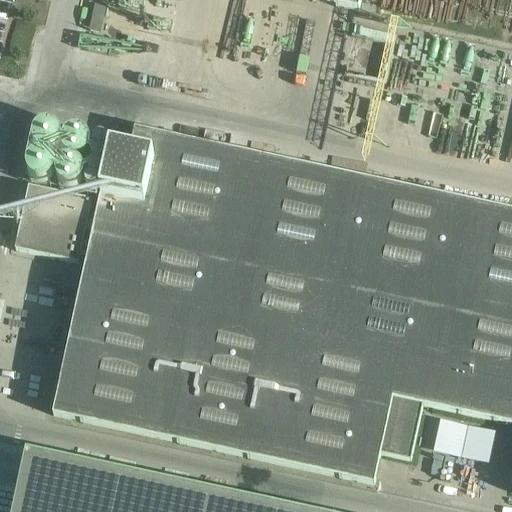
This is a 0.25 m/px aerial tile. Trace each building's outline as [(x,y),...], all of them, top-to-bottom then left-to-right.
[(301,0),(359,12),(361,0),(301,0)] [(396,37),(362,30),(362,28),(355,27),(353,37),(394,46),(396,37)] [(511,212),(135,130),(129,157),(110,153),(53,417),(374,487),(381,457),(411,463),(423,408),(511,427),(511,212)] [(47,162),(49,162),(51,162),(52,161),(54,161),(56,160),(57,159),(58,158),(59,157),(61,155),(62,154),(62,152),(63,150),(63,148),(63,146),(62,144),(62,143),(61,141),(60,139),(59,138),(57,136),(54,135),(52,134),(51,134),(49,134),(47,134),(45,134),(43,135),(42,136),(40,137),(39,138),(37,139),(36,141),(36,143),(35,145),(35,147),(35,149),(35,151),(36,153),(36,154),(37,156),(39,157),(40,159),(42,160),(43,161),(45,161),(47,162)] [(76,168),(78,168),(80,168),(82,168),(83,167),(85,166),(87,165),(88,164),(90,162),(91,160),(91,159),(92,157),(92,155),(92,154),(92,152),(91,150),(91,148),(89,146),(89,145),(88,144),(86,142),(84,141),(83,141),(81,140),(79,140),(77,140),(75,140),(73,141),(72,141),(70,142),(69,144),(67,146),(66,147),(65,149),(64,151),(64,153),(64,154),(64,157),(65,159),(66,161),(67,162),(68,164),(69,165),(71,166),(72,167),(74,168),(76,168)] [(100,159),(102,159),(104,159),(105,159),(106,158),(107,157),(108,156),(108,155),(109,154),(109,153),(109,152),(108,151),(108,150),(107,148),(106,148),(104,147),(103,147),(102,147),(100,147),(99,148),(97,149),(97,150),(96,151),(96,152),(96,153),(96,154),(96,155),(97,157),(98,158),(99,159),(100,159)] [(98,173),(99,173),(101,173),(102,172),(104,171),(105,170),(105,169),(106,168),(106,167),(106,165),(105,164),(105,163),(103,162),(102,161),(100,160),(98,160),(97,161),(96,161),(94,163),(93,164),(93,165),(93,166),(93,167),(93,168),(93,169),(94,170),(95,171),(96,172),(98,173)] [(41,191),(42,191),(45,190),(47,190),(49,189),(50,188),(53,186),(54,184),(55,183),(56,181),(56,179),(56,177),(56,175),(56,173),(56,172),(55,170),(54,168),(53,167),(51,166),(50,165),(47,163),(45,163),(43,163),(41,163),(40,163),(37,164),(35,165),(34,166),(32,167),(31,168),(30,170),(29,172),(29,173),(28,175),(28,176),(28,178),(29,180),(29,182),(30,183),(31,185),(32,186),(34,188),(35,189),(37,190),(39,190),(41,191)] [(70,197),(72,197),(73,197),(75,197),(77,196),(79,195),(80,194),(82,193),(83,191),(84,190),(85,188),(85,186),(86,184),(86,183),(85,181),(85,179),(84,176),(83,175),(82,173),(80,171),(78,170),(76,170),(74,169),(73,169),(71,169),(69,169),(67,170),(65,170),(64,171),(62,173),(61,174),(60,175),(59,177),(58,179),(58,181),(58,183),(58,184),(58,186),(58,188),(59,190),(60,191),(62,193),(63,194),(64,195),(66,196),(68,197),(70,197)] [(95,187),(97,187),(98,187),(99,186),(100,186),(101,185),(102,183),(103,182),(103,180),(103,179),(102,177),(101,176),(100,175),(98,174),(97,174),(95,174),(94,174),(93,175),(92,176),(91,178),(90,179),(90,180),(90,182),(91,183),(92,185),(94,186),(95,187)] [(92,200),(94,200),(96,200),(97,200),(98,199),(99,198),(100,197),(100,195),(100,194),(100,193),(100,192),(99,190),(97,189),(96,188),(94,188),(92,188),(91,188),(90,189),(89,190),(88,191),(88,192),(87,193),(87,194),(87,195),(88,196),(88,197),(88,198),(89,199),(90,199),(91,200),(92,200)] [(79,266),(93,203),(29,189),(15,252),(79,266)] [(489,464),(497,433),(443,419),(435,451),(489,464)] [(294,511),(26,454),(13,511),(294,511)]
